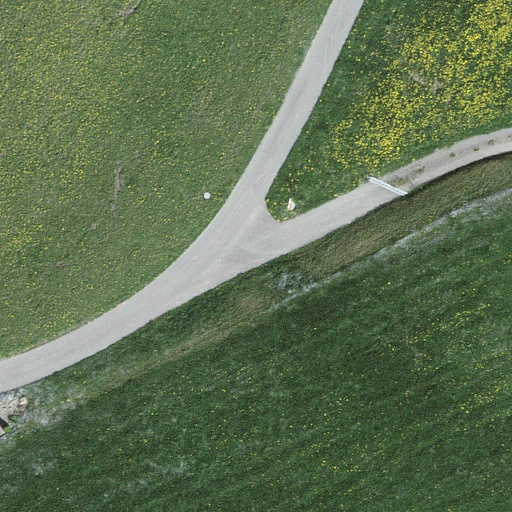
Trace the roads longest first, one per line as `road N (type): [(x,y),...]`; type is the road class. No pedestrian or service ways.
road 1 (track): [(348,0),(249,190),(191,263),(124,318),(0,376)]
road 2 (track): [(159,292),(413,173),(511,137)]
